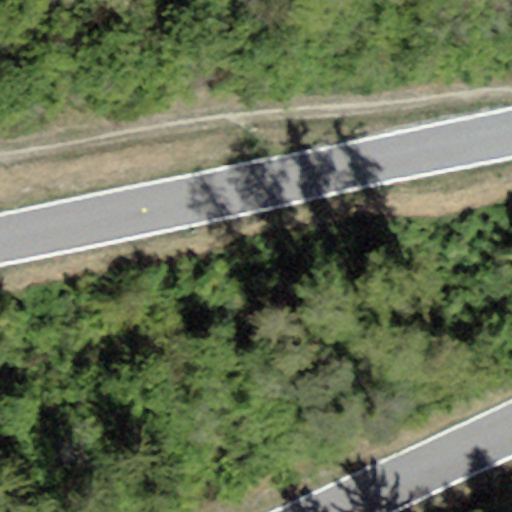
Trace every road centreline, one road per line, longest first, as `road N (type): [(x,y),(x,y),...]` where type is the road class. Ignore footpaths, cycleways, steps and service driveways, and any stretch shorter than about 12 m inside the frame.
road 1 (unclassified): [(511,132),(0,238)]
road 2 (unclassified): [(336,511),(511,429)]
